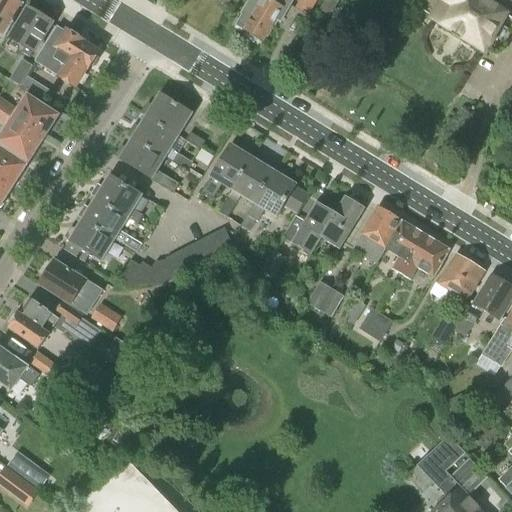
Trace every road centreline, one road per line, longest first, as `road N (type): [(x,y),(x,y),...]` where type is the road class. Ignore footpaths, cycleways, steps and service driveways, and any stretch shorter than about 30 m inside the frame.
road 1 (secondary): [(511,252),(151,35)]
road 2 (residential): [(0,272),(151,35)]
